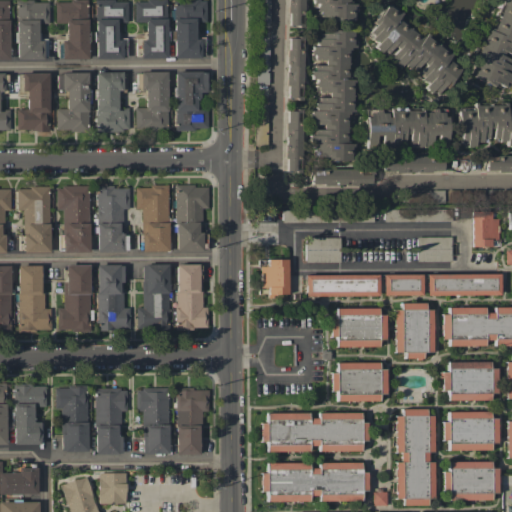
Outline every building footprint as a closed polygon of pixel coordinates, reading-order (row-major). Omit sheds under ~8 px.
[(47,0),(15,1),(16,59),(46,59),(46,38),(37,38),(37,23),(48,23),(47,0)] [(87,0),(54,0),(54,23),(66,23),(65,40),(61,40),(61,59),(86,59),(87,0)] [(94,0),(95,58),(125,58),(125,37),(116,38),(116,22),(127,22),(126,0),(94,0)] [(165,0),(133,0),(134,22),(144,22),(145,39),(140,40),(140,58),(166,58),(165,0)] [(204,0),(172,0),(173,58),(201,58),(201,38),(194,38),(194,22),(205,22),(204,0)] [(303,0),(287,0),(288,25),(303,25),(303,0)] [(314,0),(314,3),(315,3),(315,20),(355,21),(356,3),(348,3),(348,0),(314,0)] [(469,76),(507,88),(511,74),(509,73),(511,61),(511,0),(499,0),(499,1),(501,2),(492,30),(485,28),(469,76)] [(434,94),(450,83),(459,67),(447,60),(450,54),(441,49),(438,44),(430,40),(426,33),(422,36),(396,21),(401,13),(387,6),(377,13),(365,36),(376,42),(374,46),(382,56),(387,59),(399,66),(401,65),(415,73),(429,92),(434,94)] [(353,32),(317,30),(316,43),(308,52),(316,60),(316,64),(310,71),(310,78),(316,80),(315,92),(325,92),(330,98),(317,97),(313,108),(309,112),(308,123),(310,128),(310,142),(315,147),(314,155),(328,160),(351,161),(352,143),(345,143),(346,116),(351,112),(353,79),(346,79),(349,48),(352,48),(353,32)] [(302,37),(287,37),(286,99),(301,99),(302,37)] [(128,131),(127,107),(117,107),(117,91),(125,91),(125,71),(95,72),(95,131),(128,131)] [(166,71),(139,71),(139,91),(144,91),(145,107),(134,108),(134,129),(167,129),(166,71)] [(174,130),(207,129),(206,107),(197,107),(197,92),(206,92),(205,71),(173,71),(174,130)] [(48,73),(21,72),(21,92),(26,92),(26,109),(16,109),(16,130),(47,131),(48,73)] [(87,72),(60,72),(60,90),(66,90),(66,108),(55,108),(55,131),(87,131),(87,72)] [(456,107),(456,133),(460,133),(460,147),(474,147),(474,140),(487,140),(487,129),(491,129),(491,140),(504,140),(504,145),(511,145),(511,108),(505,108),(505,104),(472,104),(472,107),(456,107)] [(446,107),(364,109),(365,144),(375,144),(375,136),(380,136),(380,146),(403,146),(403,134),(408,134),(408,147),(430,147),(430,134),(437,134),(437,145),(446,145),(446,107)] [(254,145),(267,145),(266,108),(253,109),(254,145)] [(301,110),(285,110),(285,172),(301,172),(301,110)] [(511,155),(484,155),(484,171),(511,170),(511,155)] [(442,172),(442,156),(382,156),(382,171),(442,172)] [(371,183),(370,168),(307,169),(308,185),(371,183)] [(89,251),(88,185),(55,186),(56,210),(61,209),(62,252),(89,251)] [(167,185),(134,186),(134,209),(140,209),(141,251),(167,251),(167,185)] [(175,251),(206,250),(205,232),(199,232),(199,208),(207,208),(207,185),(175,185),(175,251)] [(128,186),(96,187),(96,251),(126,251),(126,233),(121,234),(120,209),(128,209),(128,186)] [(48,187),(16,187),(16,209),(22,209),(22,252),(48,252),(48,187)] [(443,190),(417,190),(416,200),(443,200),(443,190)] [(451,209),(413,209),(412,220),(451,221),(451,209)] [(489,211),(470,211),(471,247),(490,246),(489,239),(498,238),(497,218),(490,218),(489,211)] [(416,261),(450,261),(450,236),(415,237),(416,261)] [(339,237),(304,237),(304,262),(339,262),(339,237)] [(287,294),(286,259),(266,259),(267,266),(259,266),(259,287),(267,287),(267,294),(287,294)] [(88,264),(63,265),(63,308),(56,308),(56,329),(89,328),(88,264)] [(95,265),(96,330),(128,329),(128,307),(121,307),(121,282),(122,282),(122,264),(95,265)] [(142,307),(135,307),(136,329),(168,328),(167,264),(141,264),(142,307)] [(201,307),(200,264),(174,264),(176,327),(206,326),(206,307),(201,307)] [(41,265),(17,265),(18,331),(49,330),(49,308),(41,308),(41,265)] [(426,295),(499,295),(499,273),(425,274),(426,295)] [(377,274),(304,275),(304,296),(377,295),(377,274)] [(421,274),(382,274),(382,295),(421,295),(421,274)] [(392,352),(403,352),(403,358),(422,358),(422,352),(431,352),(431,309),(425,309),(425,303),(400,302),(400,309),(392,309),(392,352)] [(493,345),(511,345),(511,306),(492,307),(492,308),(447,308),(447,314),(440,314),(440,339),(447,339),(447,345),(484,345),(484,339),(493,339),(493,345)] [(334,308),(335,318),(327,318),(328,336),(335,336),(335,346),(378,346),(378,339),(384,339),(384,314),(377,314),(377,308),(334,308)] [(489,400),(489,393),(496,393),(496,368),(489,368),(489,361),(447,361),(447,371),(440,372),(440,390),(446,390),(446,400),(489,400)] [(378,362),(334,362),(335,372),(329,372),(329,391),(335,391),(335,401),(378,400),(378,394),(384,394),(384,368),(378,368),(378,362)] [(40,444),(39,421),(33,422),(33,407),(44,406),(44,384),(12,385),(13,444),(40,444)] [(85,386),(53,386),(53,408),(59,408),(60,452),(87,451),(85,386)] [(126,410),(125,388),(93,388),(94,454),(119,453),(118,411),(126,410)] [(167,388),(135,388),(135,410),(141,410),(141,455),(167,455),(167,388)] [(206,388),(174,388),(175,454),(199,454),(198,411),(207,411),(206,388)] [(393,499),(401,499),(401,505),(426,505),(426,498),(432,498),(432,461),(427,461),(427,452),(432,452),(432,415),(425,415),(425,409),(400,409),(400,416),(394,416),(394,453),(399,453),(399,461),(393,461),(393,499)] [(447,450),(489,450),(489,443),(496,443),(496,418),(490,418),(490,411),(447,412),(447,421),(441,421),(441,440),(447,440),(447,450)] [(265,412),(265,422),(259,422),(260,442),(265,442),(265,450),(317,450),(317,451),(360,451),(360,440),(366,440),(366,422),(359,422),(359,412),(317,412),(317,418),(308,418),(308,412),(265,412)] [(489,461),(447,462),(447,471),(441,471),(441,491),(447,490),(447,500),(490,499),(490,493),(497,493),(496,468),(489,468),(489,461)] [(360,462),(317,462),(317,463),(265,463),(265,472),(260,472),(260,491),(266,491),(266,501),(309,501),(309,495),(318,495),(318,501),(361,501),(361,490),(366,490),(366,472),(360,472),(360,462)] [(36,467),(19,467),(19,472),(0,472),(0,493),(36,493),(36,467)] [(123,472),(96,473),(97,504),(124,503),(123,472)] [(92,511),(93,480),(69,480),(69,511),(92,511)] [(385,504),(385,492),(372,492),(372,504),(385,504)] [(37,511),(37,500),(0,501),(0,511),(37,511)]
